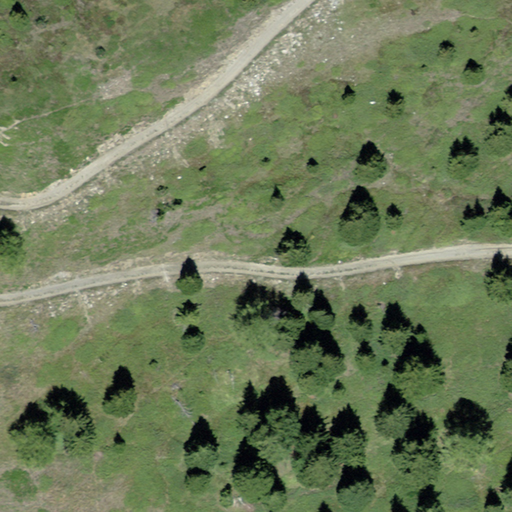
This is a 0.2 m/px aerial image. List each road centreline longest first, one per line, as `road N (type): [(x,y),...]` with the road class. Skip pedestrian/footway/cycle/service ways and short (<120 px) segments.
road 1 (track): [(0,296),(161,265),(317,274),(511,252)]
road 2 (track): [(302,0),(205,91),(47,202),(0,198)]
